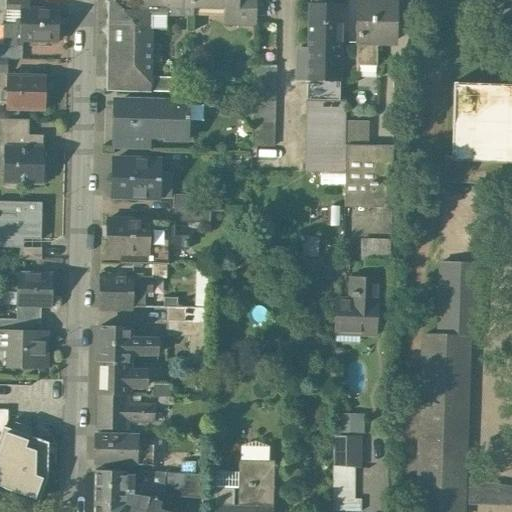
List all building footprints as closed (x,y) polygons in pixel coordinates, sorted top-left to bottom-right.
[(128,0),(105,0),(106,3),(108,3),(107,78),(115,78),(115,77),(150,78),(150,31),(147,28),(148,16),(137,16),(137,2),(137,0),(128,0)] [(192,0),(193,2),(192,10),(235,11),(236,4),(238,4),(237,0),(192,0)] [(255,0),(237,0),(238,4),(236,4),(235,11),(235,25),(254,26),(255,0)] [(193,2),(137,2),(137,16),(148,16),(192,16),(192,10),(193,2)] [(395,4),(357,3),(357,35),(377,36),(392,36),(394,36),(395,4)] [(340,7),(308,7),(308,50),(297,50),(297,80),(308,80),(339,81),(340,7)] [(57,13),(21,12),(20,26),(20,42),(21,42),(57,43),(57,13)] [(20,26),(1,26),(1,44),(1,47),(21,47),(21,42),(20,42),(20,26)] [(377,36),(357,35),(357,55),(376,55),(377,48),(377,36)] [(392,43),(392,36),(377,36),(377,48),(392,43)] [(21,47),(1,47),(1,44),(0,44),(0,59),(21,60),(21,47)] [(376,55),(357,55),(357,67),(376,67),(376,55)] [(44,77),(6,76),(5,110),(43,111),(44,77)] [(150,78),(115,77),(115,78),(115,92),(149,93),(150,78)] [(186,79),(150,78),(149,93),(186,94),(186,79)] [(339,81),(308,80),(307,102),(338,102),(339,81)] [(511,86),(452,84),(451,155),(444,155),(444,160),(446,160),(443,183),(511,185),(511,86)] [(146,104),(114,103),(113,133),(135,134),(135,138),(165,139),(166,104),(166,103),(146,102),(146,104)] [(186,105),(166,104),(165,139),(186,140),(186,105)] [(28,120),(0,119),(0,135),(28,136),(28,120)] [(392,144),(369,144),(368,121),(345,121),(345,144),(345,163),(344,206),(391,207),(392,144)] [(135,134),(113,133),(113,148),(135,148),(135,138),(135,134)] [(28,136),(0,135),(0,172),(4,172),(3,189),(16,189),(16,183),(34,183),(34,185),(43,185),(43,174),(42,174),(42,148),(42,136),(28,136)] [(345,144),(329,144),(328,163),(345,163),(345,144)] [(160,160),(113,158),(112,196),(158,197),(160,160)] [(197,195),(173,195),(173,208),(196,209),(197,195)] [(41,203),(0,202),(0,241),(13,242),(13,239),(23,240),(23,239),(40,240),(41,203)] [(196,209),(173,208),(172,221),(196,222),(196,209)] [(210,209),(196,209),(196,222),(209,222),(210,209)] [(167,221),(107,218),(106,252),(120,252),(147,254),(147,264),(168,265),(169,249),(187,249),(187,242),(185,241),(185,235),(169,235),(169,227),(167,227),(167,221)] [(393,238),(362,237),(361,251),(392,252),(393,238)] [(41,248),(19,248),(18,260),(41,260),(41,248)] [(147,254),(120,252),(119,262),(147,264),(147,254)] [(476,263),(441,262),(439,307),(474,308),(476,263)] [(51,275),(17,274),(16,292),(4,292),(3,292),(3,305),(16,306),(40,306),(50,307),(51,275)] [(132,276),(99,275),(98,308),(131,309),(131,307),(132,292),(132,277),(132,276)] [(150,278),(132,277),(132,292),(144,293),(150,293),(150,278)] [(375,279),(353,277),(352,301),(374,302),(375,279)] [(144,293),(132,292),(131,307),(144,307),(144,293)] [(352,301),(336,300),(335,330),(373,332),(374,302),(352,301)] [(40,306),(16,306),(16,320),(40,320),(40,306)] [(206,308),(167,306),(166,320),(206,322),(206,308)] [(439,335),(423,334),(418,495),(409,495),(408,511),(460,511),(461,489),(457,488),(451,486),(449,486),(455,336),(476,337),(476,308),(474,308),(439,307),(439,335)] [(16,320),(0,319),(0,331),(40,332),(40,320),(16,320)] [(206,322),(166,320),(166,335),(189,336),(188,365),(206,366),(206,322)] [(128,327),(98,325),(97,359),(127,360),(127,351),(128,338),(128,327)] [(0,331),(0,350),(8,351),(8,366),(5,366),(5,367),(45,368),(46,332),(40,332),(0,331)] [(146,339),(128,338),(127,351),(146,351),(146,339)] [(127,360),(97,359),(96,392),(126,394),(126,384),(127,370),(127,360)] [(145,371),(127,370),(126,384),(145,385),(145,371)] [(170,383),(153,383),(152,395),(158,395),(168,396),(170,396),(170,383)] [(31,392),(22,391),(22,394),(5,394),(4,424),(26,425),(25,437),(48,438),(49,394),(31,394),(31,392)] [(126,394),(96,392),(95,426),(125,427),(125,420),(126,403),(126,394)] [(168,396),(158,395),(158,404),(168,405),(168,396)] [(153,405),(126,403),(125,420),(152,421),(153,405)] [(366,427),(366,412),(340,412),(340,427),(366,427)] [(136,436),(95,434),(94,461),(135,463),(136,445),(136,436)] [(360,439),(333,438),(332,467),(354,469),(359,469),(360,439)] [(150,446),(136,445),(135,463),(149,464),(150,446)] [(238,506),(214,505),(214,511),(253,511),(254,506),(270,507),(271,461),(239,460),(238,506)] [(125,468),(95,467),(92,511),(168,511),(157,508),(160,501),(147,497),(131,494),(131,486),(124,485),(125,468)] [(354,469),(333,467),(333,500),(353,500),(354,469)] [(353,500),(333,500),(332,511),(359,511),(359,500),(353,500)]
